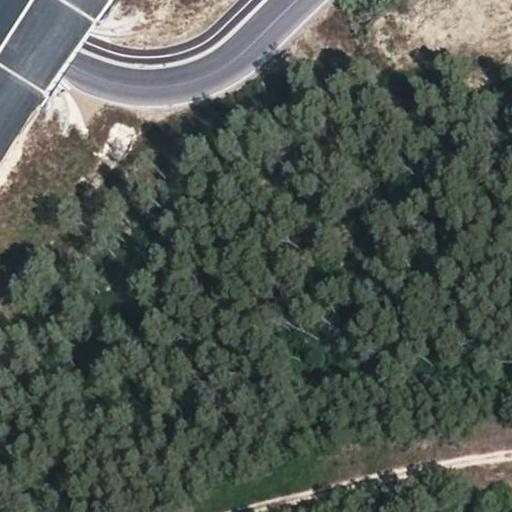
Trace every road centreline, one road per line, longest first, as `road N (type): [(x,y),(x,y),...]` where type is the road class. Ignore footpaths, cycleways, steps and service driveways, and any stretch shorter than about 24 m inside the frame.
road 1 (tertiary): [(0,16),(113,80),(155,89),(205,74),(254,44),(296,0)]
road 2 (track): [(245,511),(511,454)]
